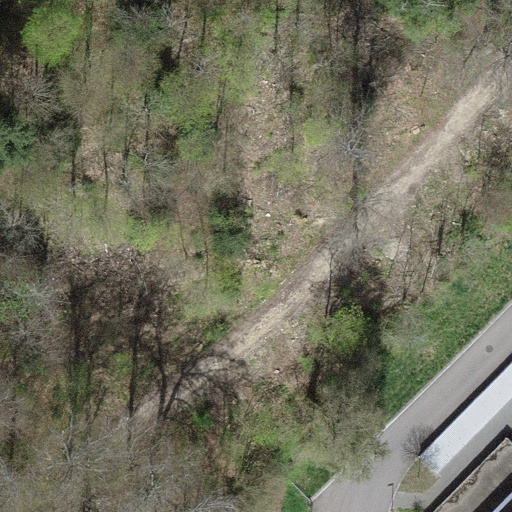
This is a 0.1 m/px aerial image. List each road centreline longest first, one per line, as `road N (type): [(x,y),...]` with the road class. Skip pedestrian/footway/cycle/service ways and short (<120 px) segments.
road 1 (track): [(46,511),(144,410),(251,337),(511,64)]
road 2 (residential): [(357,511),(357,498),(380,466),(511,329)]
